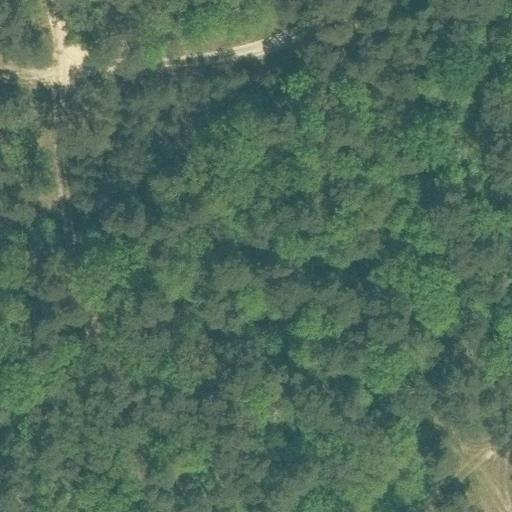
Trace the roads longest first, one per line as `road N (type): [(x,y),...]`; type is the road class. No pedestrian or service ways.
road 1 (track): [(504,511),(470,459),(387,383),(367,346),(333,140),(347,15)]
road 2 (track): [(161,511),(73,274),(58,75)]
road 3 (track): [(366,0),(289,39),(204,60),(39,79),(0,74)]
road 4 (track): [(511,424),(470,459),(429,511)]
